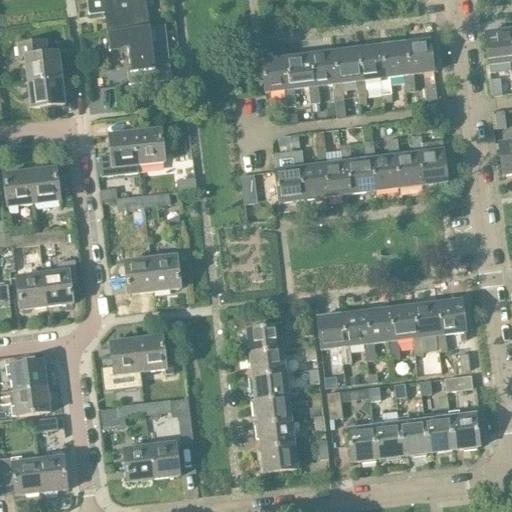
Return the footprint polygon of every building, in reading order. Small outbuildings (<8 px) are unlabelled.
[(85,0),(88,16),(107,14),(109,34),(149,29),(145,0),(85,0)] [(109,34),(106,34),(108,53),(127,51),(130,74),(126,74),(128,86),(171,81),(167,45),(164,27),(149,29),(109,34)] [(489,76),(509,73),(508,65),(511,64),(511,63),(508,32),(484,35),(489,76)] [(27,85),(61,81),(57,54),(47,55),(45,42),(17,46),(18,60),(24,59),(27,85)] [(412,77),(433,75),(429,42),(404,45),(408,77),(412,77)] [(414,94),(412,77),(408,77),(404,45),(380,48),(384,80),(389,80),(403,78),(405,95),(414,94)] [(391,96),(389,80),(384,80),(380,48),(356,51),(360,83),(365,83),(379,81),(381,98),(382,98),(390,97),(391,96)] [(367,100),(365,83),(360,83),(356,51),(332,54),(336,86),(341,85),(341,86),(355,84),(357,101),(365,100),(367,100)] [(343,102),(341,86),(341,85),(336,86),(332,54),(309,57),(313,89),(317,88),(317,89),(331,87),(333,104),(341,103),(343,102)] [(319,105),(317,89),(317,88),(313,89),(309,57),(285,60),(288,92),(293,91),(294,92),(308,90),(310,107),(319,105)] [(295,108),(294,92),(293,91),(288,92),(285,60),(260,63),(264,95),(284,93),(286,109),(295,108)] [(61,81),(27,85),(31,111),(64,107),(61,81)] [(492,99),(501,98),(499,81),(490,82),(492,99)] [(426,90),(428,106),(436,105),(434,89),(426,90)] [(390,97),(382,98),(383,106),(391,104),(390,97)] [(357,101),(358,109),(366,108),(365,100),(357,101)] [(333,104),(334,112),(342,111),(341,103),(333,104)] [(503,113),(495,114),(497,131),(505,130),(503,113)] [(288,126),(297,125),(296,115),(287,116),(288,126)] [(439,121),(429,122),(431,139),(441,138),(439,121)] [(134,134),(138,168),(164,165),(160,131),(134,134)] [(137,168),(138,168),(134,134),(108,137),(110,157),(98,158),(100,179),(138,175),(137,168)] [(423,155),(422,146),(420,138),(410,140),(412,156),(399,158),(394,158),(398,191),(422,188),(418,156),(423,155)] [(347,139),(338,140),(339,147),(348,146),(347,139)] [(297,141),(290,142),(291,150),(298,149),(297,141)] [(399,158),(396,141),(386,142),(388,159),(374,161),(370,161),(374,194),(398,191),(394,158),(399,158)] [(324,143),(315,144),(316,151),(325,150),(324,143)] [(501,178),(511,176),(511,143),(498,146),(501,178)] [(370,161),(374,161),(372,144),(363,145),(364,162),(350,164),(346,164),(350,197),(374,194),(370,161)] [(422,188),(447,185),(441,144),(422,146),(423,155),(418,156),(422,188)] [(346,164),(350,164),(349,147),(339,148),(341,165),(327,167),(322,167),(326,200),(350,197),(346,164)] [(322,167),(327,167),(325,150),(316,151),(315,151),(317,168),(303,170),(298,170),(302,202),(326,200),(322,167)] [(301,153),(272,157),(274,173),(278,205),(302,202),(298,170),(303,170),(301,153)] [(29,173),(33,207),(59,204),(55,170),(29,173)] [(7,210),(33,207),(29,173),(3,177),(7,210)] [(252,178),(241,179),(242,191),(253,190),(252,178)] [(155,198),(156,208),(169,207),(168,196),(155,198)] [(143,210),(156,208),(155,198),(142,199),(143,210)] [(130,211),(143,210),(142,199),(129,200),(130,211)] [(117,213),(130,211),(129,200),(115,202),(117,213)] [(49,234),(51,245),(64,244),(63,233),(49,234)] [(38,247),(51,245),(49,234),(36,236),(38,247)] [(0,249),(11,248),(9,235),(0,236),(0,249)] [(25,248),(38,247),(36,236),(24,238),(25,248)] [(12,250),(25,248),(24,238),(10,239),(12,250)] [(149,261),(153,294),(180,291),(176,258),(149,261)] [(127,297),(153,294),(149,261),(123,264),(127,297)] [(41,276),(46,310),(72,306),(69,285),(77,284),(74,263),(56,265),(57,274),(41,276)] [(19,313),(46,310),(41,276),(15,280),(19,313)] [(0,302),(9,301),(7,287),(0,287),(0,302)] [(459,344),(466,343),(461,302),(436,305),(440,337),(444,337),(458,336),(459,344)] [(446,354),(444,337),(440,337),(436,305),(413,308),(416,340),(420,340),(435,338),(437,355),(446,354)] [(422,357),(420,340),(416,340),(413,308),(388,311),(392,343),(397,343),(411,341),(413,358),(422,357)] [(399,360),(397,343),(392,343),(388,311),(365,314),(369,346),(373,346),(387,344),(389,361),(399,360)] [(375,362),(373,346),(369,346),(365,314),(341,317),(345,349),(349,349),(363,347),(365,364),(375,362)] [(351,366),(349,349),(345,349),(341,317),(316,320),(320,353),(339,350),(341,367),(351,366)] [(303,339),(313,338),(311,323),(301,324),(303,339)] [(245,356),(282,352),(279,327),(242,332),(244,347),(247,346),(248,355),(245,356)] [(135,342),(140,375),(164,372),(164,377),(173,376),(171,358),(164,359),(162,339),(135,342)] [(111,369),(102,371),(104,392),(141,388),(140,375),(135,342),(109,345),(111,369)] [(314,348),(305,349),(304,349),(306,363),(316,362),(314,348)] [(247,380),(285,376),(282,352),(245,356),(246,371),(250,370),(251,379),(247,380)] [(461,374),(473,372),(470,356),(458,358),(461,374)] [(13,393),(46,389),(46,386),(47,385),(46,373),(44,373),(43,363),(4,367),(6,378),(11,377),(13,393)] [(317,371),(307,373),(309,387),(319,386),(317,371)] [(250,404),(288,399),(285,376),(247,380),(249,395),(253,394),(254,403),(250,404)] [(444,382),(445,395),(472,392),(470,378),(444,382)] [(418,385),(420,398),(431,397),(429,383),(418,385)] [(393,388),(394,401),(406,400),(404,386),(393,388)] [(46,389),(13,393),(15,408),(10,409),(11,419),(49,415),(48,404),(50,404),(48,391),(46,391),(46,389)] [(367,391),(369,404),(380,403),(378,390),(367,391)] [(329,423),(342,421),(339,394),(325,396),(329,423)] [(320,395),(310,397),(312,411),(322,410),(320,395)] [(253,428),(290,423),(288,399),(250,404),(252,418),(256,418),(257,427),(253,428)] [(156,404),(158,416),(171,415),(170,402),(156,404)] [(145,418),(158,416),(156,404),(143,405),(145,418)] [(132,419),(145,418),(143,405),(130,407),(132,419)] [(118,421),(132,419),(130,407),(116,409),(118,421)] [(479,449),(475,416),(459,418),(458,413),(448,414),(453,452),(479,449)] [(428,455),(453,452),(448,414),(447,415),(448,419),(433,421),(432,416),(423,418),(428,455)] [(402,459),(428,455),(423,418),(422,418),(423,422),(408,424),(407,419),(397,421),(402,459)] [(323,419),(313,420),(315,435),(325,433),(323,419)] [(31,423),(33,435),(57,432),(56,420),(31,423)] [(377,462),(402,459),(397,421),(397,425),(382,427),(382,423),(372,424),(377,462)] [(260,451),(293,447),(290,423),(253,428),(255,442),(259,442),(260,451)] [(350,465),(377,462),(372,424),(371,424),(372,429),(357,430),(356,426),(345,427),(350,465)] [(326,443),(316,444),(318,462),(328,461),(326,443)] [(149,448),(153,482),(179,478),(175,445),(149,448)] [(293,447),(260,451),(256,452),(258,467),(262,466),(263,476),(296,472),(293,447)] [(126,485),(153,482),(149,448),(122,452),(126,485)] [(37,462),(41,495),(67,492),(62,454),(51,455),(52,460),(37,462)] [(41,495),(37,462),(21,464),(21,459),(0,461),(0,464),(3,487),(13,486),(14,498),(41,495)]
